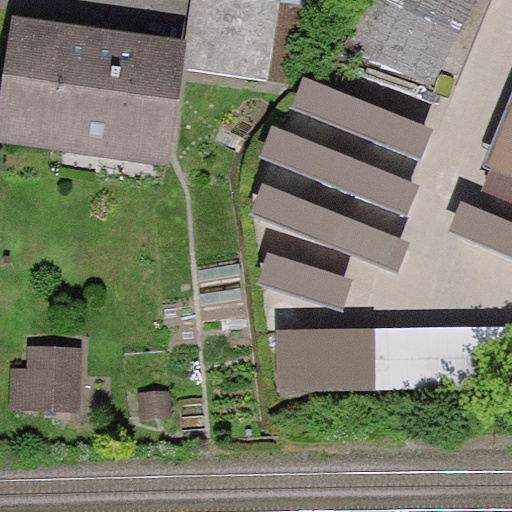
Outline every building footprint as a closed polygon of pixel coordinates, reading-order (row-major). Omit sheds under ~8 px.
[(195,19),(41,0),(25,0),(10,126),(178,146),(189,71),(195,19)] [(197,0),(195,19),(189,71),(270,81),(279,0),(197,0)] [(367,0),(349,40),(432,78),(467,0),(367,0)] [(511,24),(503,21),(442,162),(511,191),(511,24)] [(511,301),(283,306),(285,377),(511,372),(511,301)]
